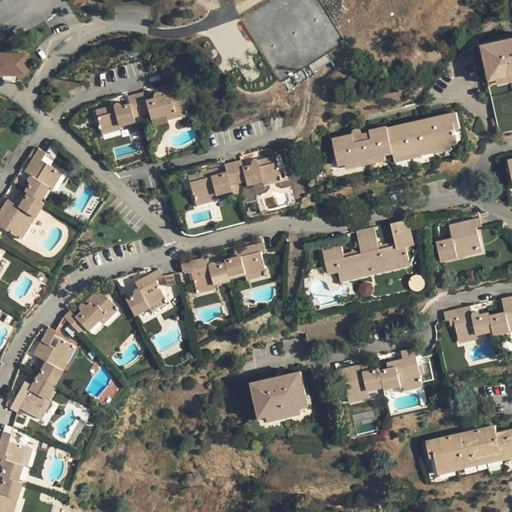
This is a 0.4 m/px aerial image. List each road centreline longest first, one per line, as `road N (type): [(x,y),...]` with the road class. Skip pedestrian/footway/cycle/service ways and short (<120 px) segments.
road 1 (residential): [(511,288),(432,308),(408,339),(251,369)]
road 2 (residential): [(0,408),(26,337),(70,292),(112,268),(181,248)]
road 3 (residential): [(111,181),(279,138)]
road 4 (residential): [(181,248),(279,223),(325,226)]
road 5 (residential): [(464,191),(325,226)]
